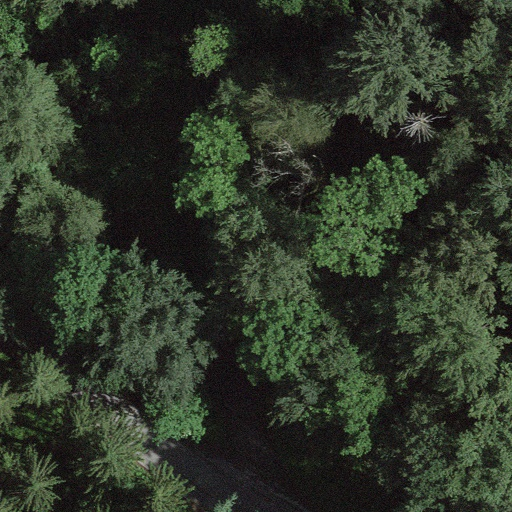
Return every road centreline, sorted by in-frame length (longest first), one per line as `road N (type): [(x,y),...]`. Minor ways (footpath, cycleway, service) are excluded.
road 1 (track): [(256,511),(245,417),(191,272),(185,85),(197,40),(228,0)]
road 2 (residential): [(249,511),(0,314)]
